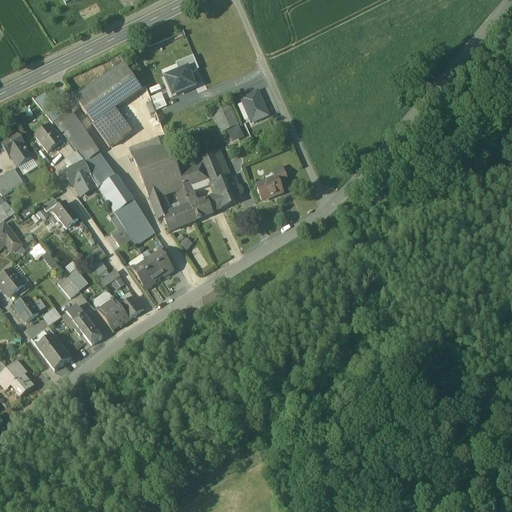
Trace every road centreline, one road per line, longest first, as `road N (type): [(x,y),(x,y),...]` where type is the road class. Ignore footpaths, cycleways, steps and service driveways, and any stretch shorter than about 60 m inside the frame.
road 1 (track): [(286,511),(275,449),(355,358),(368,316),(362,262),(326,209)]
road 2 (residential): [(511,0),(326,209)]
road 3 (residential): [(326,209),(235,0)]
road 4 (secondary): [(196,0),(0,96)]
road 5 (residential): [(157,319),(0,449)]
road 6 (residential): [(326,209),(157,319)]
road 7 (residential): [(53,164),(157,319)]
